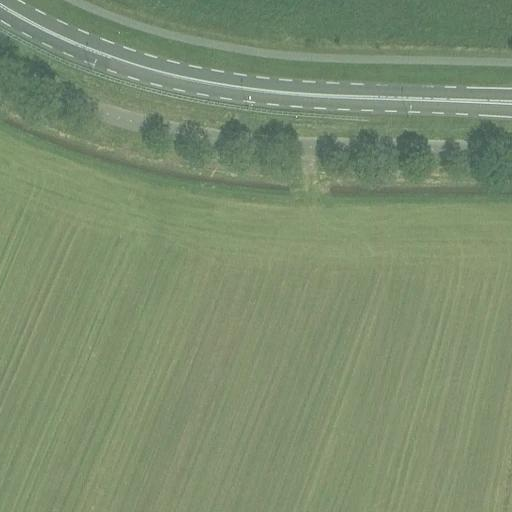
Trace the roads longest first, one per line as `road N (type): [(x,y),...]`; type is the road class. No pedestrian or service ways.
road 1 (primary): [(511,103),(215,85),(122,63),(0,6)]
road 2 (unclassified): [(511,152),(201,137),(94,110),(0,67)]
